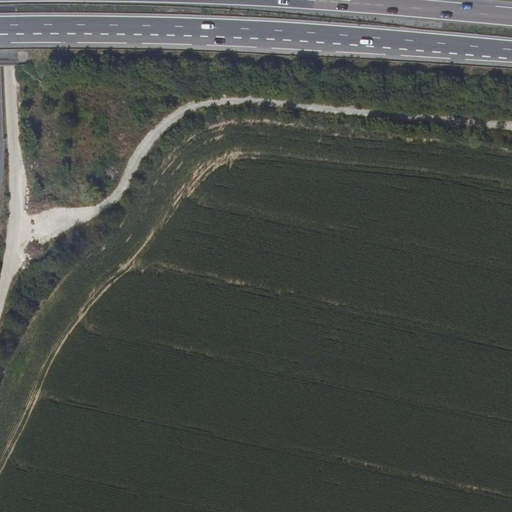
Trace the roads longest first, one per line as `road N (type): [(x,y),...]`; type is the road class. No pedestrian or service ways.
road 1 (trunk): [(0,28),(511,49)]
road 2 (trunk): [(511,17),(284,0)]
